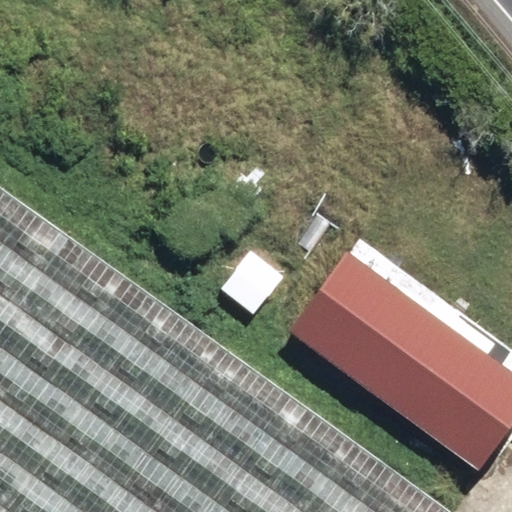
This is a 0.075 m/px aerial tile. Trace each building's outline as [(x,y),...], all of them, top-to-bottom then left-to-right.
[(0,138),(100,212),(151,144),(0,31),(0,138)] [(240,170),(226,186),(248,205),(261,189),(240,170)] [(452,511),(0,178),(0,511),(452,511)] [(206,179),(200,187),(246,219),(252,210),(206,179)] [(212,196),(201,211),(235,235),(246,220),(212,196)] [(405,227),(386,253),(451,301),(470,275),(405,227)] [(511,372),(343,251),(285,331),(478,470),(511,422),(511,372)]
